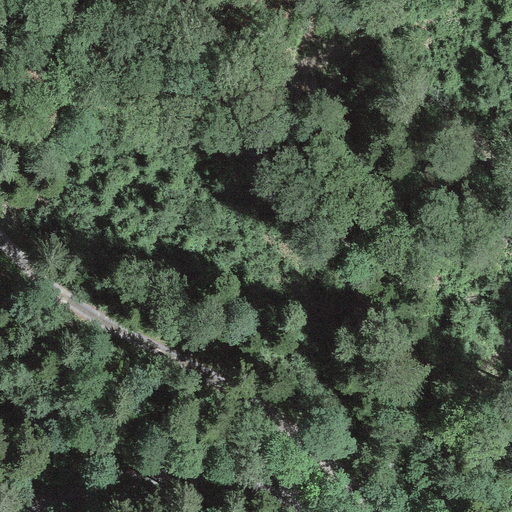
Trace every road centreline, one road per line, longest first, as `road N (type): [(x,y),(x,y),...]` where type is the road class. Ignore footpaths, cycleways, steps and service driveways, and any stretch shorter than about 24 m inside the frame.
road 1 (track): [(378,511),(280,426),(81,313),(0,240)]
road 2 (track): [(51,511),(138,478),(183,472),(229,473),(272,487),(306,511)]
